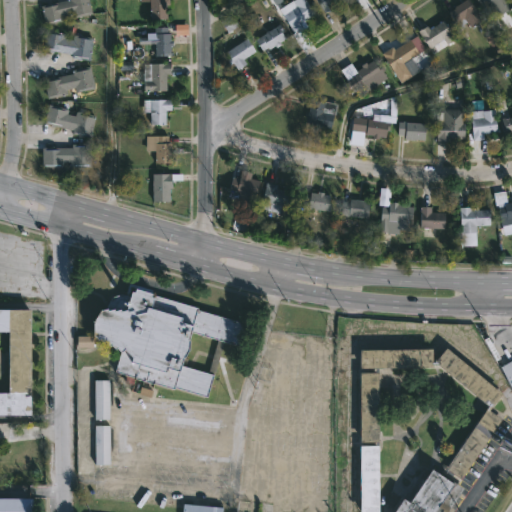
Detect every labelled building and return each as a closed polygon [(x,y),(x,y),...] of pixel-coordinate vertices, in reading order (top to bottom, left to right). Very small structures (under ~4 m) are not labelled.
[(86,0),(90,14),(71,17),(70,14),(62,15),(63,21),(44,25),(40,6),(46,5),(45,3),(50,2),(51,3),(69,0),(86,0)] [(165,0),(165,6),(163,6),(163,20),(146,20),(145,2),(137,2),(137,0),(165,0)] [(295,31),(291,34),(279,16),(292,7),(289,1),(290,0),(301,0),(311,14),(297,24),(299,28),(295,31)] [(330,7),(321,13),(312,0),(337,0),(332,4),(333,5),(330,7)] [(465,0),(470,8),(478,20),(467,28),(461,19),(452,25),(445,13),(461,0),(465,0)] [(511,0),(483,0),(481,1),(490,19),(511,7),(511,0)] [(238,26),(231,15),(220,22),(227,33),(238,26)] [(260,23),(256,16),(244,23),(248,31),(260,23)] [(439,21),(452,40),(429,55),(414,32),(423,26),(426,30),(439,21)] [(174,35),(187,35),(187,25),(174,25),(174,35)] [(280,32),(278,34),(282,39),(276,43),(277,45),(273,48),(272,46),(265,50),(264,49),(261,51),(253,40),(276,25),(280,32)] [(165,32),(165,34),(167,34),(167,41),(169,41),(169,54),(162,54),(162,57),(151,57),(151,44),(145,44),(145,38),(151,37),(151,28),(165,27),(165,32)] [(64,39),(71,40),(72,35),(91,38),(88,60),(69,57),(70,55),(40,50),(43,31),(64,34),(64,39)] [(240,60),(243,64),(234,70),(222,52),(244,38),(253,52),(240,60)] [(406,40),(415,53),(390,70),(379,54),(388,48),(390,51),(406,40)] [(369,60),(373,67),(376,65),(378,68),(380,67),(382,70),(379,72),(383,78),(365,91),(361,85),(349,93),(341,82),(353,74),(352,72),(357,68),(356,66),(369,60)] [(131,61),(119,62),(119,70),(131,69),(131,61)] [(168,64),(168,75),(162,75),(163,95),(142,95),(142,81),(147,81),(146,64),(168,64)] [(89,66),(93,88),(74,91),(73,88),(64,90),(65,95),(46,98),(43,80),(49,79),(49,78),(71,74),(70,70),(76,69),(75,68),(89,66)] [(162,111),(162,125),(146,126),(146,113),(139,113),(139,100),(167,100),(168,111),(162,111)] [(314,102),(320,103),(321,101),(334,105),(327,129),(302,122),(309,100),(314,102)] [(65,114),(71,116),(73,112),(93,117),(88,138),(70,134),(71,130),(42,123),(47,105),(66,110),(65,114)] [(459,111),(459,123),(461,123),(461,139),(447,139),(446,142),(432,142),(433,113),(440,113),(440,110),(459,111)] [(474,141),(469,142),(467,120),(480,119),(479,111),(492,110),(494,132),(479,134),(480,141),(474,141)] [(377,115),(375,121),(386,122),(385,131),(383,131),(382,138),(368,138),(368,136),(362,135),(362,132),(348,131),(350,118),(368,120),(369,114),(377,115)] [(511,135),(510,136),(509,132),(503,134),(499,121),(511,117),(511,135)] [(402,121),(402,123),(422,124),(421,141),(400,140),(401,136),(394,135),(395,122),(402,121)] [(165,142),(165,144),(168,144),(168,164),(151,164),(150,151),(142,151),(142,136),(165,136),(165,142)] [(81,144),(89,144),(89,167),(69,168),(69,163),(61,163),(61,168),(41,168),(41,148),(48,148),(48,146),(52,146),(52,148),(70,148),(70,144),(81,144)] [(166,202),(148,203),(148,174),(179,174),(179,181),(168,181),(168,189),(166,189),(166,202)] [(239,176),(256,181),(252,198),(225,191),(229,177),(236,179),(237,176),(239,176)] [(293,193),(290,208),(279,206),(278,212),(259,208),(264,183),(275,185),(274,189),(293,193)] [(504,191),(505,202),(508,202),(507,200),(511,199),(511,223),(503,224),(502,220),(498,221),(496,207),(501,207),(501,204),(493,205),(492,192),(504,191)] [(309,193),(327,196),(325,204),(328,204),(326,213),(298,208),(301,194),(302,192),(309,193)] [(367,202),(365,219),(337,216),(338,203),(346,203),(346,199),(367,202)] [(410,207),(409,230),(395,230),(395,234),(377,234),(378,208),(385,208),(385,203),(396,203),(396,205),(410,207)] [(476,205),(476,209),(490,209),(491,225),(476,225),(476,233),(458,233),(458,207),(476,205)] [(442,214),(441,230),(415,229),(416,207),(428,208),(428,213),(442,214)] [(127,286),(144,292),(143,294),(149,296),(149,294),(236,322),(230,343),(223,341),(213,375),(211,375),(204,397),(118,372),(126,346),(125,345),(123,347),(119,342),(117,343),(108,335),(106,337),(102,332),(101,320),(109,307),(116,307),(116,308),(118,306),(124,289),(126,290),(127,286)] [(0,310),(29,310),(30,415),(0,415),(0,310)] [(92,337),(76,337),(76,347),(92,348),(92,337)] [(465,366),(494,391),(495,390),(499,393),(488,406),(486,405),(484,409),(496,417),(489,427),(494,430),(463,476),(461,474),(457,479),(440,467),(482,405),(429,360),(440,346),(465,366)] [(427,347),(429,348),(429,355),(427,355),(427,367),(354,368),(354,348),(427,347)] [(511,360),(511,394),(496,367),(508,360),(509,362),(511,360)] [(357,441),(354,441),(354,371),(373,371),(373,441),(357,441)] [(107,418),(95,419),(94,380),(109,379),(110,418),(107,418)] [(107,464),(94,464),(95,425),(109,425),(109,464),(107,464)] [(354,511),(354,444),(373,444),(372,511),(354,511)] [(423,467),(449,484),(451,482),(458,487),(441,511),(383,511),(394,497),(401,502),(423,467)] [(0,511),(0,497),(32,498),(32,511),(0,511)] [(217,511),(216,511),(177,511),(178,503),(218,507),(217,511)]
